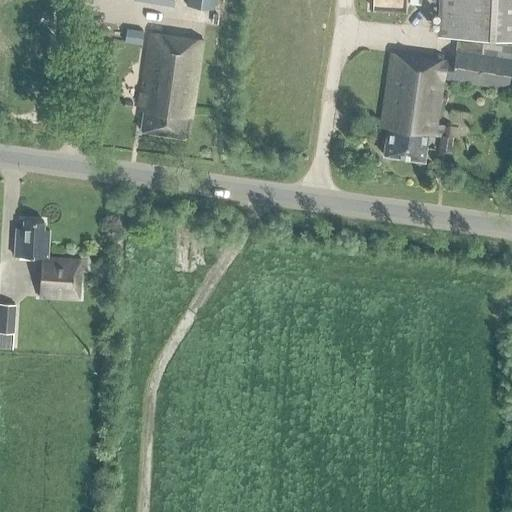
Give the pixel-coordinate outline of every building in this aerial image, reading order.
[(185,0),(185,6),(213,10),(214,0),(185,0)] [(511,40),(511,0),(441,0),(440,37),(456,38),(511,40)] [(126,30),(125,42),(141,45),(143,32),(126,30)] [(140,131),(183,138),(186,118),(191,119),(203,41),(149,33),(138,111),(143,112),(140,131)] [(511,53),(511,40),(456,38),(453,63),(444,62),(445,61),(391,53),(380,129),(386,130),(383,155),(423,161),(427,136),(433,136),(442,79),(507,89),(509,77),(511,56),(511,53)] [(441,136),(440,136),(438,151),(449,153),(453,127),(443,126),(441,136)] [(16,229),(14,257),(41,258),(38,296),(78,298),(81,260),(47,257),(48,231),(43,230),(43,222),(23,221),(23,229),(16,229)] [(0,349),(12,350),(16,305),(0,303),(0,349)]
